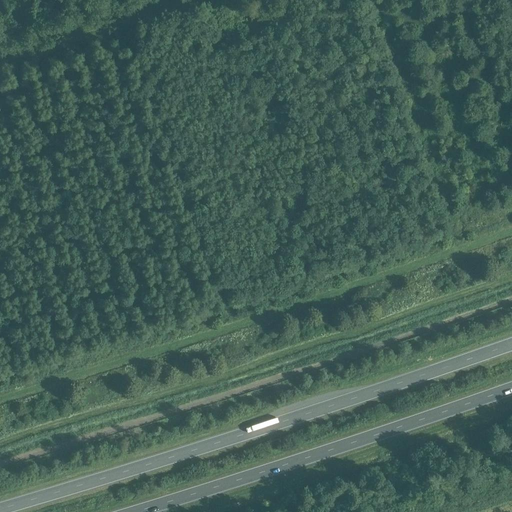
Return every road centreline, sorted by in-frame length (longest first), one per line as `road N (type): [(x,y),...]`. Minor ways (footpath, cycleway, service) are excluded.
road 1 (trunk): [(511,345),(0,510)]
road 2 (trunk): [(139,511),(511,388)]
